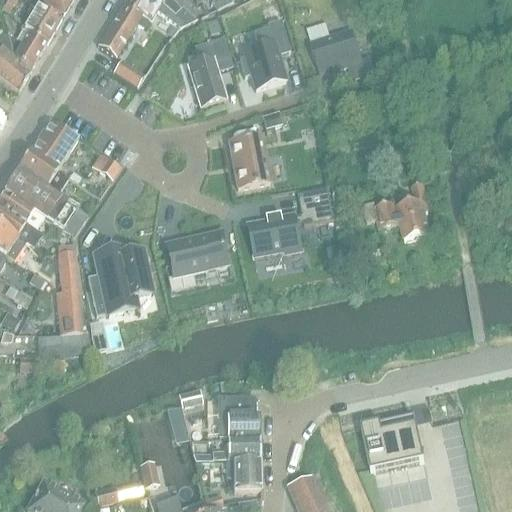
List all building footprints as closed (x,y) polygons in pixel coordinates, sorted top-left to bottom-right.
[(73,0),(33,0),(63,17),(73,0)] [(152,0),(127,0),(123,8),(146,22),(148,23),(148,22),(151,23),(156,14),(179,30),(185,28),(183,26),(162,6),(152,0)] [(152,0),(162,6),(183,26),(193,21),(181,10),(180,11),(171,1),(172,0),(152,0)] [(22,33),(27,36),(46,46),(61,21),(37,8),(22,33)] [(123,8),(98,49),(118,61),(137,29),(142,32),(148,23),(146,22),(123,8)] [(250,79),(255,94),(285,84),(277,59),(289,55),(280,24),(266,28),(267,31),(253,35),(258,51),(243,55),(244,59),(238,62),(244,81),(250,79)] [(347,69),(352,85),(375,77),(370,61),(361,64),(352,34),(310,47),(319,78),(347,69)] [(13,58),(8,38),(7,35),(0,37),(0,51),(1,52),(0,52),(0,82),(17,96),(28,78),(22,74),(23,72),(16,67),(17,65),(19,67),(13,58)] [(22,45),(8,38),(13,58),(19,67),(31,74),(46,46),(27,36),(22,45)] [(187,70),(199,111),(225,103),(212,62),(187,70)] [(120,63),(112,75),(136,90),(144,79),(120,63)] [(60,170),(74,148),(77,143),(49,125),(29,155),(60,176),(63,172),(60,170)] [(228,146),(237,192),(269,186),(260,140),(228,146)] [(463,165),(456,142),(440,148),(447,170),(463,165)] [(29,155),(18,171),(57,198),(68,181),(60,176),(29,155)] [(119,171),(105,162),(97,173),(111,183),(119,171)] [(18,171),(5,191),(29,207),(27,210),(43,221),(52,227),(61,233),(71,239),(85,219),(76,213),(77,211),(57,198),(18,171)] [(394,207),(376,211),(374,206),(363,208),(367,226),(377,224),(379,235),(399,230),(398,227),(400,227),(404,245),(429,239),(424,217),(428,216),(421,187),(412,189),(416,207),(394,212),(394,207)] [(5,191),(0,198),(0,209),(35,232),(43,221),(27,210),(29,207),(5,191)] [(268,225),(248,228),(254,261),(285,255),(286,258),(302,255),(296,227),(303,225),(304,230),(334,224),(328,192),(297,197),(302,218),(295,219),(294,218),(281,220),(281,219),(267,222),(268,225)] [(0,229),(25,246),(32,251),(42,237),(35,232),(0,209),(0,229)] [(0,229),(0,255),(13,264),(18,256),(25,246),(0,229)] [(222,234),(164,247),(172,281),(229,268),(222,234)] [(60,297),(55,297),(60,338),(82,337),(75,271),(74,256),(73,256),(72,249),(57,251),(58,258),(57,258),(60,297)] [(99,289),(89,291),(95,320),(105,318),(106,319),(122,316),(138,312),(135,300),(153,296),(142,252),(125,256),(124,250),(112,253),(92,257),(99,289)] [(44,258),(39,266),(49,273),(53,265),(44,258)] [(44,284),(33,277),(29,285),(39,292),(44,284)] [(19,293),(13,304),(25,311),(31,301),(19,293)] [(0,325),(12,333),(19,322),(7,314),(0,325)] [(12,337),(2,334),(0,343),(0,344),(10,345),(12,337)] [(60,338),(37,340),(38,359),(89,356),(86,336),(82,337),(60,338)] [(18,361),(18,374),(45,375),(45,362),(18,361)] [(64,374),(64,362),(53,362),(52,373),(64,374)] [(202,406),(201,400),(199,394),(178,399),(180,407),(181,411),(202,406)] [(511,397),(473,406),(491,486),(511,481),(511,397)] [(258,439),(257,417),(254,417),(254,401),(218,402),(217,402),(218,441),(226,441),(226,440),(258,439)] [(178,411),(165,414),(174,446),(186,443),(178,411)] [(414,419),(360,430),(370,476),(424,465),(414,419)] [(259,462),(258,439),(226,440),(226,441),(227,456),(211,456),(211,458),(191,459),(193,466),(199,466),(212,464),(232,463),(232,462),(259,462)] [(260,494),(259,462),(232,462),(232,463),(212,464),(199,466),(212,465),(223,465),(224,484),(232,483),(233,495),(260,494)] [(158,488),(153,465),(140,468),(144,491),(158,488)] [(296,511),(325,511),(310,478),(286,489),(296,511)] [(80,511),(85,503),(41,482),(26,511),(80,511)] [(93,494),(97,510),(119,505),(115,488),(93,494)] [(153,507),(154,511),(180,511),(176,499),(153,507)] [(205,511),(207,511),(222,508),(220,499),(203,504),(205,511)] [(255,511),(254,502),(236,506),(236,511),(255,511)]
